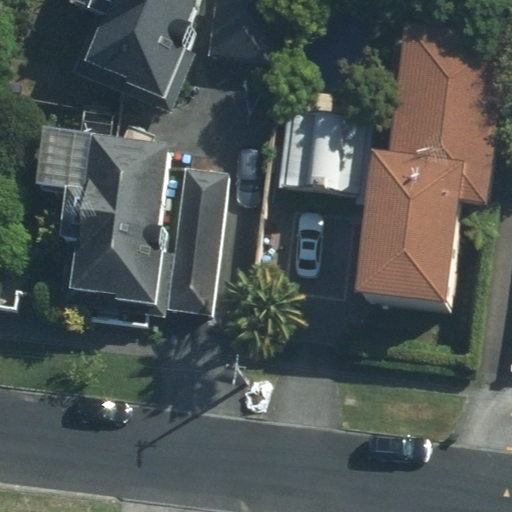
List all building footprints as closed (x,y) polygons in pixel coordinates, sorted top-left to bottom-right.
[(213,0),(112,0),(82,70),(168,107),(213,0)] [(285,67),(286,0),(239,0),(238,66),(285,67)] [(467,318),(479,212),(503,215),(511,133),(511,45),(421,35),(406,168),(395,167),(379,308),(467,318)] [(355,118),(328,116),(326,136),(292,134),(287,201),(349,206),(355,118)] [(184,155),(105,144),(82,307),(161,318),(184,155)] [(240,180),(193,174),(172,314),(219,321),(240,180)]
